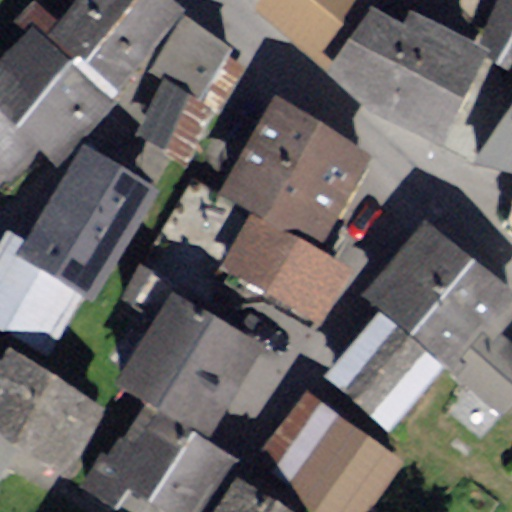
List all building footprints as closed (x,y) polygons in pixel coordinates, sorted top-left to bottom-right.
[(175,25),(142,0),(75,0),(37,49),(107,114),(137,74),(175,25)] [(370,0),(253,0),(242,15),(319,77),(355,17),(372,1),(370,0)] [(383,0),(396,11),(406,0),(383,0)] [(511,0),(489,0),(461,51),(511,80),(511,0)] [(430,142),(475,65),(396,19),(387,35),(355,17),(319,77),(430,142)] [(247,72),(175,25),(137,74),(160,88),(127,142),(182,176),(247,72)] [(0,190),(3,194),(30,165),(47,180),(107,114),(37,49),(24,37),(0,62),(0,190)] [(511,102),(473,154),(511,183),(511,102)] [(364,167),(263,105),(209,197),(313,256),(364,167)] [(149,202),(74,159),(22,249),(12,268),(80,305),(87,310),(149,202)] [(511,203),(502,201),(491,235),(511,251),(511,203)] [(341,278),(239,226),(209,276),(309,335),(341,278)] [(505,304),(416,228),(352,303),(372,320),(438,375),(442,378),(480,332),(505,304)] [(22,249),(0,238),(0,237),(0,343),(45,368),(80,305),(12,268),(22,249)] [(250,356),(162,304),(105,392),(198,448),(250,356)] [(372,320),(315,387),(381,442),(438,375),(372,320)] [(511,358),(480,332),(442,378),(462,395),(445,415),(479,443),(511,403),(511,358)] [(58,487),(95,420),(0,361),(0,450),(14,460),(58,487)] [(365,511),(396,471),(298,398),(245,469),(279,495),(274,500),(289,511),(365,511)] [(122,406),(70,489),(104,511),(117,511),(124,502),(139,511),(194,511),(222,468),(122,406)] [(0,483),(14,460),(0,450),(0,483)] [(260,511),(225,488),(209,511),(260,511)]
